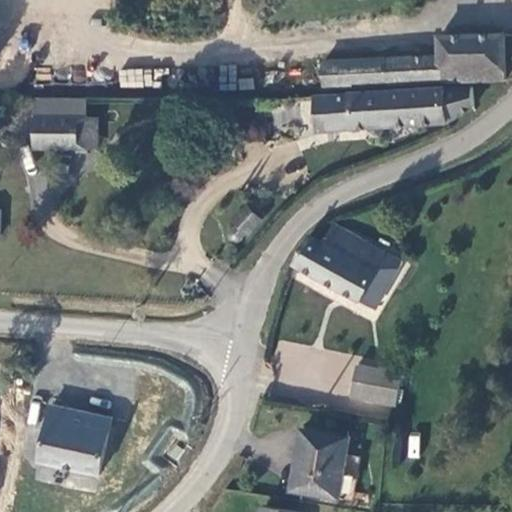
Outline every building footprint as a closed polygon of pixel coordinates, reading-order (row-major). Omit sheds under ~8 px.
[(403,0),(327,0),(327,8),(404,8),(403,0)] [(381,83),(506,78),(505,33),(440,36),(440,54),(379,56),(381,83)] [(381,83),(379,56),(326,60),(327,85),(381,83)] [(118,69),(118,87),(148,87),(148,69),(118,69)] [(448,122),(482,107),(481,86),(445,88),(328,94),(330,128),(448,122)] [(320,129),(330,128),(328,94),(319,94),(320,129)] [(35,148),(77,149),(77,119),(35,119),(35,148)] [(77,119),(77,149),(97,149),(97,119),(77,119)] [(235,219),(247,226),(262,215),(249,200),(238,210),(241,215),(235,219)] [(242,230),(247,226),(235,219),(232,221),(232,226),(234,229),(238,230),(242,230)] [(402,265),(338,226),(327,247),(312,237),(295,267),(375,311),(402,265)] [(403,373),(360,366),(354,399),(397,407),(402,377),(403,373)] [(402,377),(397,407),(413,409),(417,379),(402,377)] [(59,461),(67,413),(49,410),(38,457),(59,461)] [(107,422),(78,416),(67,413),(59,461),(83,466),(97,470),(107,422)] [(190,430),(198,423),(191,415),(188,418),(183,422),(190,430)] [(302,430),(292,490),(352,500),(360,458),(347,454),(351,438),(302,430)] [(59,461),(57,473),(79,480),(83,466),(59,461)]
